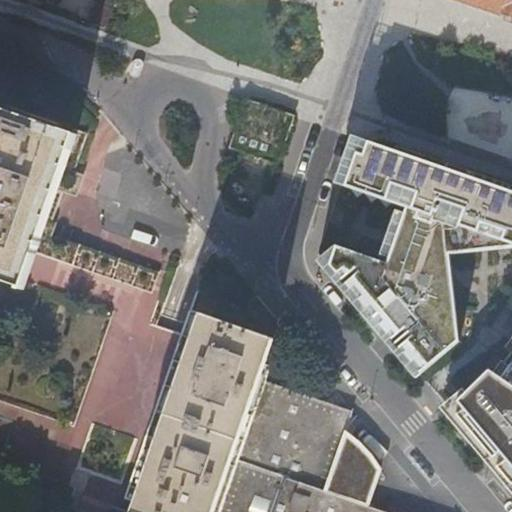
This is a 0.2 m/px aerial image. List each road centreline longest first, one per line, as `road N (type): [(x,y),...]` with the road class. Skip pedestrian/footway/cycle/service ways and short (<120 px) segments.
road 1 (residential): [(284,265),(490,511)]
road 2 (residential): [(284,265),(377,0)]
road 3 (residential): [(197,194),(211,114),(179,84),(156,88),(144,101)]
road 4 (unclassified): [(511,38),(398,0)]
